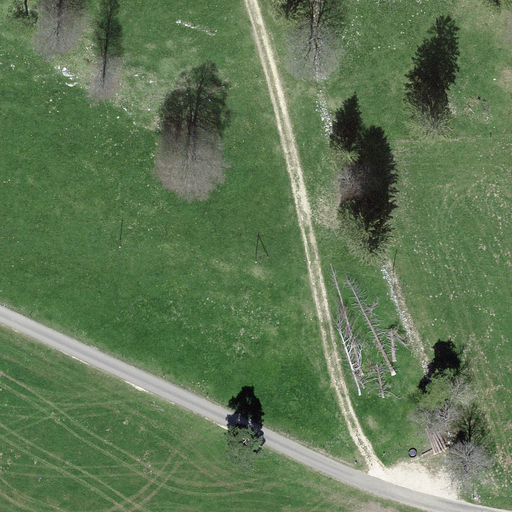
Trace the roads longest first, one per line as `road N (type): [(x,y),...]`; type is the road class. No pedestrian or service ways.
road 1 (unclassified): [(474,511),(384,489),(0,314)]
road 2 (track): [(384,489),(334,361),(252,0)]
